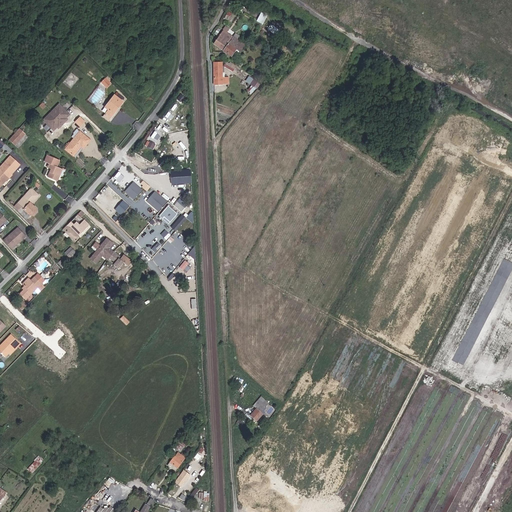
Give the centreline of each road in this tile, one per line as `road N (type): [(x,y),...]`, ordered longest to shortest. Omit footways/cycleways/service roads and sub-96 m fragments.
road 1 (track): [(234,511),(213,136)]
road 2 (residential): [(172,86),(0,286)]
road 3 (unclassified): [(213,136),(208,37),(226,0)]
